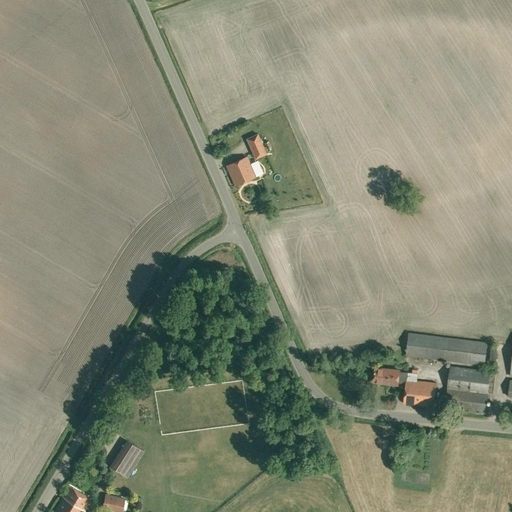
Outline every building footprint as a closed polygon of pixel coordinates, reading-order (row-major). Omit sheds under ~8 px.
[(255,159),(266,154),(258,133),(246,138),(255,159)] [(235,185),(255,177),(246,156),(226,165),(235,185)] [(406,355),(457,362),(460,362),(485,365),(488,342),(408,332),(406,355)] [(485,412),(490,371),(450,366),(445,408),(485,412)] [(400,370),(375,368),(373,381),(398,384),(398,383),(406,383),(406,379),(417,380),(418,370),(412,370),(412,372),(400,371),(400,370)] [(436,382),(417,380),(406,379),(406,383),(404,403),(434,406),(436,382)] [(143,451),(127,441),(111,467),(127,477),(143,451)] [(84,510),(91,499),(69,485),(64,494),(65,494),(53,511),(80,511),(82,509),(84,510)] [(118,511),(121,511),(125,498),(105,493),(102,508),(118,511)]
